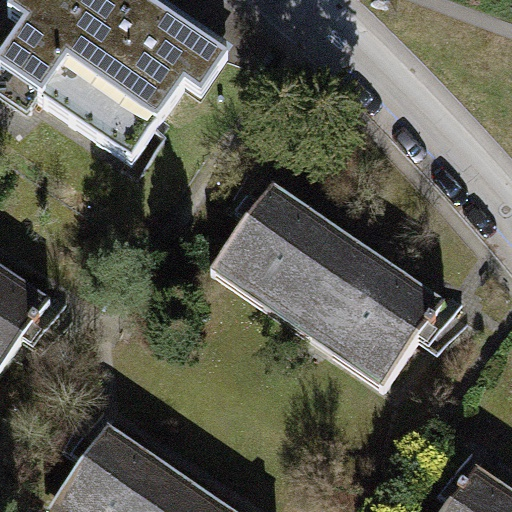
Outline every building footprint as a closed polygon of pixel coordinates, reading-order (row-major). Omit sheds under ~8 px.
[(0,68),(0,79),(131,166),(181,92),(199,103),(227,61),(136,0),(20,0),(7,20),(24,32),(0,68)] [(218,270),(304,327),(358,250),(271,191),(218,270)] [(304,327),(390,384),(444,309),(358,250),(304,327)] [(0,375),(50,301),(0,267),(0,375)] [(54,509),(57,511),(178,511),(194,490),(108,431),(54,509)] [(448,511),(511,511),(511,500),(474,475),(448,511)] [(178,511),(225,511),(194,490),(178,511)]
